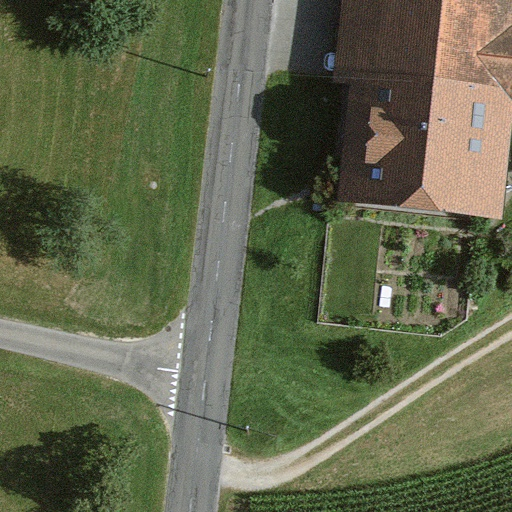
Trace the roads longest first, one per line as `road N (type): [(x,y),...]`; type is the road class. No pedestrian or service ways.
road 1 (tertiary): [(251,0),(207,377)]
road 2 (track): [(511,323),(286,466),(239,475),(197,471)]
road 3 (unclassified): [(0,332),(207,377)]
road 4 (tertiary): [(207,377),(193,511)]
